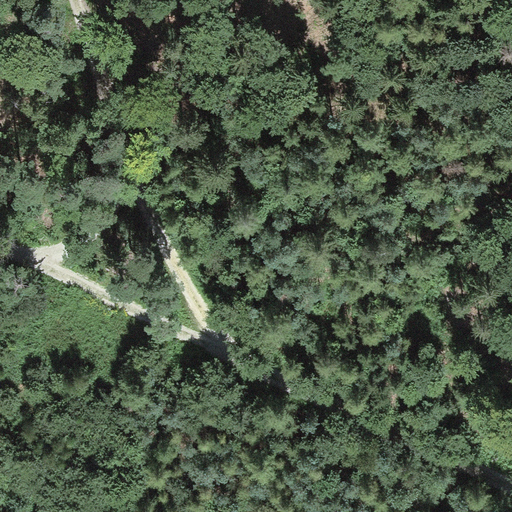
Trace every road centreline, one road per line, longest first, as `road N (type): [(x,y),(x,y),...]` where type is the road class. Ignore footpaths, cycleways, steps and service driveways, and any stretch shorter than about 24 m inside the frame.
road 1 (track): [(0,242),(511,487)]
road 2 (track): [(222,349),(125,165),(69,0)]
road 3 (track): [(125,165),(103,223),(39,261)]
